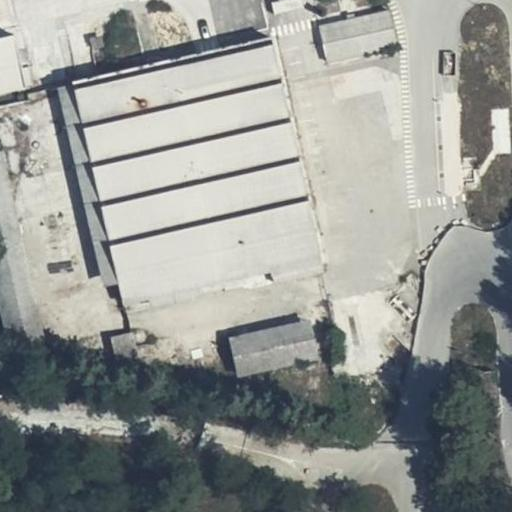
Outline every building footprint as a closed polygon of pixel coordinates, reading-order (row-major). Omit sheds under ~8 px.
[(388,12),(320,29),(328,62),(396,46),(388,12)] [(31,84),(28,68),(20,70),(12,37),(0,39),(0,93),(23,88),(23,86),(31,84)] [(269,47),(75,91),(122,305),(147,299),(150,309),(201,297),(200,286),(269,271),(272,281),(321,270),(269,47)] [(0,311),(10,355),(47,361),(0,156),(0,311)] [(332,173),(329,160),(303,167),(306,179),(332,173)] [(308,323),(285,328),(292,363),(316,357),(308,323)] [(292,363),(285,328),(231,341),(238,376),(292,363)]
